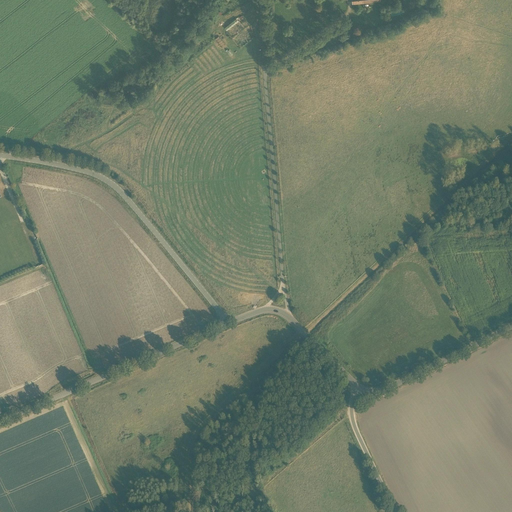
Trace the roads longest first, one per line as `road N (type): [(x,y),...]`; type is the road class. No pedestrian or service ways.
road 1 (tertiary): [(231,322),(110,180),(90,169),(0,154)]
road 2 (unclassified): [(284,280),(264,0)]
road 3 (tertiary): [(0,420),(231,322)]
road 4 (tertiary): [(358,387),(385,390),(511,327)]
road 5 (track): [(354,402),(260,484),(271,511)]
road 6 (unclassified): [(396,511),(353,421),(358,387)]
